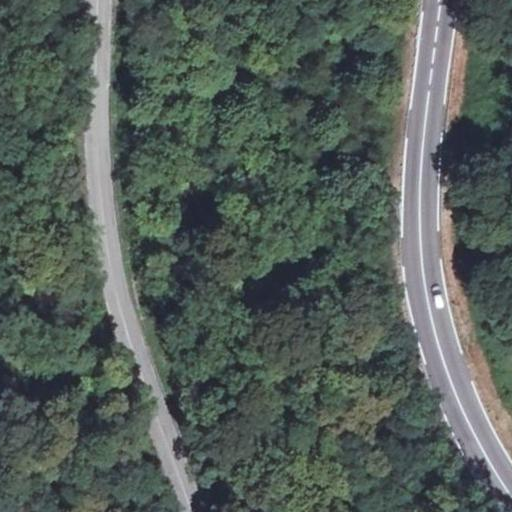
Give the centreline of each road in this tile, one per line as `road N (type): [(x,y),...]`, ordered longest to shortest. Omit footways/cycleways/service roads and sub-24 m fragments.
road 1 (unclassified): [(100,0),(99,167),(119,292),(192,511)]
road 2 (secondary): [(511,492),(477,446),(430,301),(420,219),(441,0)]
